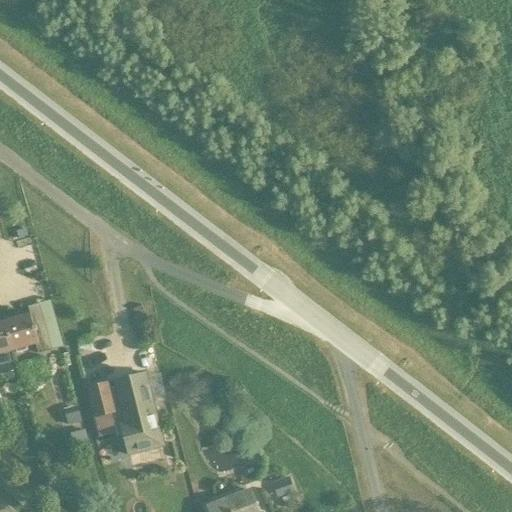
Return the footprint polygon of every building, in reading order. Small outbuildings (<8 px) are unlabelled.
[(4,322),(12,351),(17,350),(18,352),(27,350),(26,347),(36,344),(39,353),(53,349),(40,304),(29,307),(31,315),(4,322)] [(9,352),(12,351),(4,322),(0,323),(0,358),(9,356),(9,352)] [(125,381),(130,402),(136,400),(140,419),(122,423),(129,454),(164,446),(153,401),(147,377),(147,375),(125,381)] [(110,381),(86,388),(98,437),(117,433),(112,414),(118,412),(110,381)] [(71,412),(64,414),(67,425),(81,421),(79,410),(71,412)] [(84,431),(71,434),(76,451),(89,448),(84,431)] [(272,483),(278,499),(295,493),(290,477),(272,483)] [(258,511),(251,492),(210,507),(211,511),(258,511)]
